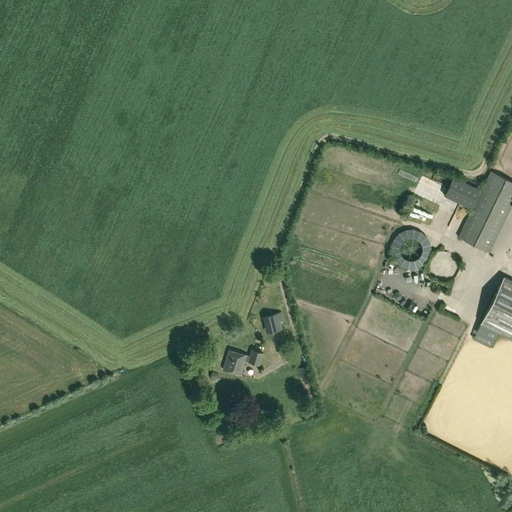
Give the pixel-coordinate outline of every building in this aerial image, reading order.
[(459,237),(489,252),(511,205),(511,182),(491,172),(481,190),(454,177),(444,196),(472,210),(459,237)] [(511,281),(504,277),(481,324),(511,339),(511,281)] [(281,329),(277,312),(262,316),(266,332),(281,329)] [(249,355),(228,348),(222,369),(241,375),(245,360),(260,365),(263,352),(251,348),(249,355)] [(312,385),(307,366),(298,369),(301,376),(303,375),(306,386),(312,385)]
